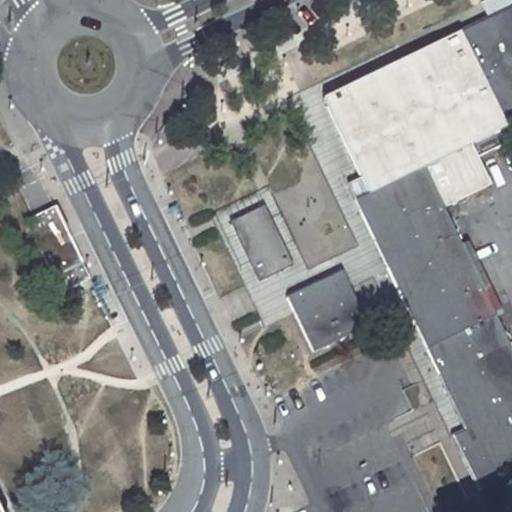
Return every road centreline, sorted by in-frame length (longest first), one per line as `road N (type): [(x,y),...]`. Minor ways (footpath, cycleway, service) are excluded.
road 1 (tertiary): [(55,118),(73,187),(188,423),(196,452),(179,511)]
road 2 (tertiary): [(243,511),(243,446),(117,167),(118,116)]
road 3 (tertiary): [(148,69),(276,0)]
road 4 (tertiary): [(52,9),(32,28),(22,67),(31,96),(55,118)]
